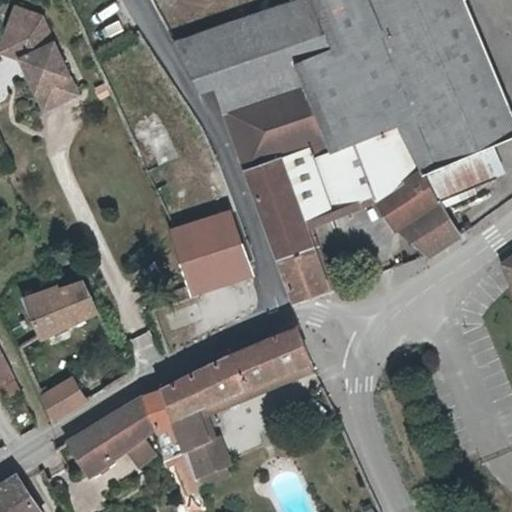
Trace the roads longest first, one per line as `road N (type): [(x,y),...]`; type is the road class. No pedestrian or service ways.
road 1 (residential): [(301,311),(276,298),(215,122),(133,0)]
road 2 (residential): [(0,462),(141,378),(301,311)]
road 3 (residential): [(404,511),(366,427),(359,380),(375,340)]
road 4 (residential): [(375,340),(395,313),(511,229)]
